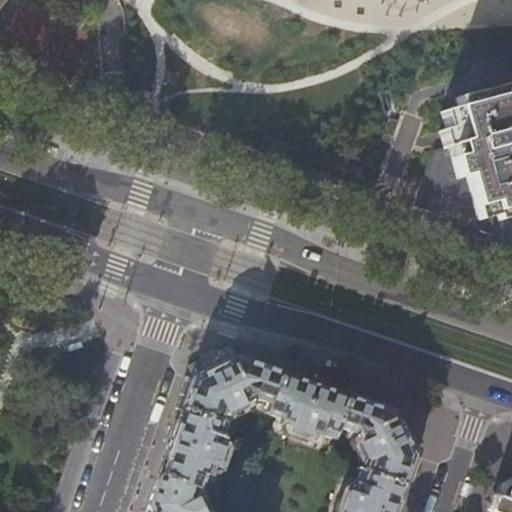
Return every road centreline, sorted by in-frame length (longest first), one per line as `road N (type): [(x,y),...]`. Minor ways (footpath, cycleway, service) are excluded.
road 1 (primary): [(511,326),(201,216)]
road 2 (primary): [(177,285),(486,384)]
road 3 (residential): [(100,511),(177,285)]
road 4 (primary): [(201,216),(0,152)]
road 5 (primary): [(0,222),(177,285)]
road 6 (residential): [(444,511),(486,384)]
